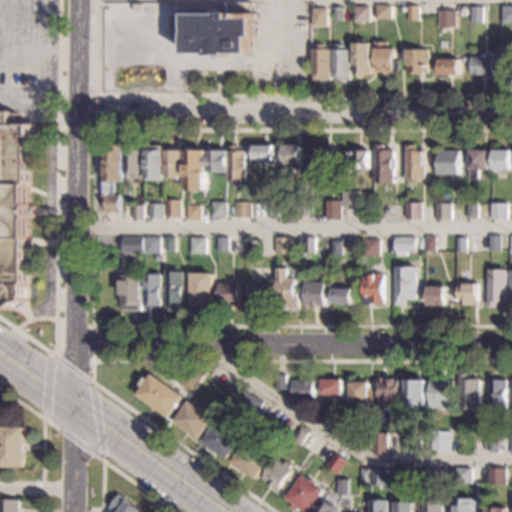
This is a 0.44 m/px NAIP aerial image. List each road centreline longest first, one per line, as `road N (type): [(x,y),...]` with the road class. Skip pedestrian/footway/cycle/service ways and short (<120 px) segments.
road 1 (tertiary): [(71,511),(77,0)]
road 2 (residential): [(511,345),(74,344)]
road 3 (residential): [(511,113),(77,116)]
road 4 (secondary): [(229,511),(71,401)]
